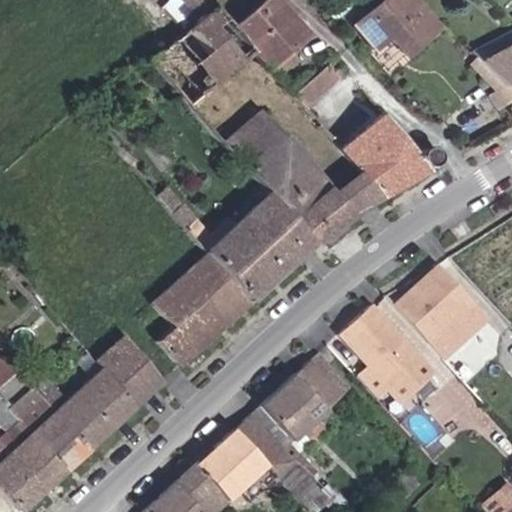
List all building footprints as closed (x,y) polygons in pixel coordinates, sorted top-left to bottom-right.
[(177,0),(195,18),(214,4),(210,0),(177,0)] [(257,0),(231,23),(252,47),(268,65),(305,33),(276,0),(257,0)] [(445,25),(421,0),(385,0),(355,25),(374,49),(392,34),(408,54),(445,25)] [(195,18),(164,43),(146,57),(187,103),(252,47),(231,23),(214,4),(195,18)] [(482,63),(511,45),(511,28),(471,52),(482,63)] [(511,83),(511,45),(482,63),(503,85),(504,86),(511,82),(511,83)] [(290,92),(302,104),(339,72),(328,59),(290,92)] [(493,90),(501,104),(511,98),(511,94),(504,86),(503,85),(493,90)] [(264,191),(309,243),(346,218),(328,197),(256,113),(221,142),(264,191)] [(359,171),(380,196),(426,170),(416,159),(376,114),(339,148),(359,171)] [(416,159),(426,170),(433,166),(433,159),(428,153),(421,155),(416,159)] [(328,197),(346,218),(367,204),(380,196),(359,171),(328,197)] [(200,252),(244,302),(309,243),(264,191),(209,241),(159,184),(148,193),(200,252)] [(150,339),(174,365),(220,323),(244,302),(200,252),(146,302),(165,324),(150,339)] [(467,308),(432,269),(387,309),(422,348),(467,308)] [(436,362),(481,322),(467,308),(422,348),(436,362)] [(350,381),(371,403),(413,365),(364,310),(333,338),(362,370),(350,381)] [(97,366),(130,406),(143,393),(159,379),(119,334),(92,359),(97,366)] [(0,387),(17,369),(0,352),(0,387)] [(51,409),(84,447),(130,406),(97,366),(51,409)] [(289,377),(319,411),(332,400),(302,366),(289,377)] [(277,448),(319,411),(289,377),(279,387),(248,414),(277,448)] [(17,420),(62,467),(84,447),(51,409),(41,397),(17,420)] [(289,462),(277,448),(248,414),(230,430),(272,478),(289,462)] [(0,435),(0,444),(39,488),(62,467),(17,420),(0,435)] [(261,488),(272,478),(230,430),(189,467),(221,503),(251,477),(261,488)] [(0,489),(17,509),(39,488),(0,444),(0,489)] [(186,470),(218,506),(221,503),(189,467),(186,470)] [(210,511),(218,506),(186,470),(138,511),(210,511)] [(511,511),(511,472),(479,500),(489,511),(511,511)]
